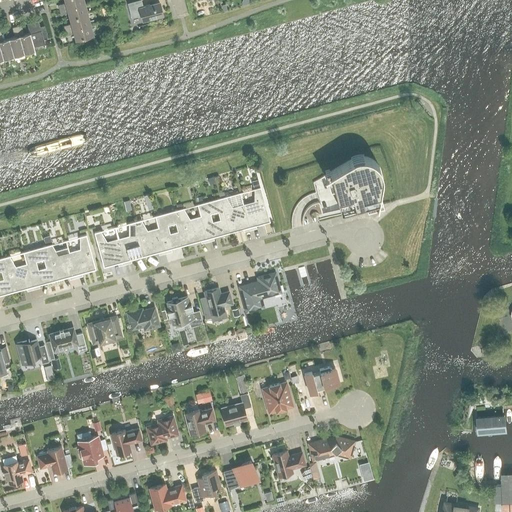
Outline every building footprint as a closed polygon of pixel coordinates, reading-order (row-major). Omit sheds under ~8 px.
[(58,5),(59,10),(84,3),(83,0),(64,0),(65,3),(58,5)] [(143,21),(163,16),(159,2),(143,7),(141,0),(139,0),(127,3),(131,18),(141,15),(143,21)] [(68,13),(70,18),(87,13),(84,3),(59,10),(60,15),(68,13)] [(63,26),(65,31),(90,24),(89,21),(87,13),(70,18),(71,24),(63,26)] [(48,38),(45,27),(40,28),(38,20),(27,23),(30,33),(29,33),(30,33),(34,47),(45,44),(43,39),(48,38)] [(93,35),(93,34),(90,24),(65,31),(66,35),(74,33),(75,39),(75,40),(93,35)] [(21,25),(17,26),(24,53),(34,50),(34,51),(35,50),(34,47),(30,33),(24,35),(21,25)] [(15,37),(9,39),(14,56),(24,53),(17,26),(12,27),(15,37)] [(0,31),(0,30),(0,47),(3,59),(14,56),(9,39),(3,40),(0,31)] [(335,192),(340,208),(340,209),(376,200),(377,200),(376,205),(377,205),(378,197),(381,179),(382,177),(382,175),(381,175),(381,172),(381,171),(380,170),(380,168),(379,167),(378,165),(377,164),(376,163),(375,161),(374,160),(372,159),(371,158),(369,158),(367,157),(366,157),(364,156),(362,156),(361,156),(359,157),(357,157),(355,158),(353,158),(329,172),(329,173),(330,173),(335,192)] [(254,201),(243,204),(250,230),(256,228),(256,225),(270,221),(260,187),(254,188),(254,201)] [(220,198),(219,198),(229,233),(243,229),(244,232),(250,230),(243,204),(240,192),(226,196),(220,198)] [(229,233),(219,198),(197,204),(201,216),(208,242),(214,240),(213,237),(229,233)] [(178,209),(177,209),(187,244),(200,240),(201,243),(208,242),(201,216),(189,219),(183,208),(178,209)] [(155,216),(158,227),(165,253),(172,251),(171,248),(187,244),(177,209),(155,216)] [(141,219),(135,221),(144,256),(158,252),(159,255),(165,253),(158,227),(147,230),(141,219)] [(129,235),(118,238),(125,264),(131,262),(130,260),(144,256),(135,221),(128,223),(129,235)] [(101,230),(94,232),(103,267),(118,263),(118,266),(125,264),(118,238),(107,241),(101,230)] [(80,249),(69,252),(76,278),(82,276),(81,273),(96,269),(86,234),(79,236),(80,249)] [(49,236),(43,237),(45,245),(55,280),(69,276),(69,279),(76,278),(69,252),(67,247),(55,250),(52,244),(49,236)] [(33,289),(40,287),(39,285),(55,280),(45,245),(23,252),(26,263),(33,289)] [(9,255),(3,257),(12,292),(26,288),(27,291),(33,289),(26,263),(15,266),(9,255)] [(0,295),(12,292),(3,257),(0,257),(0,295)] [(260,297),(280,292),(275,272),(257,277),(259,281),(239,286),(246,311),(263,307),(260,297)] [(204,291),(206,296),(199,298),(205,319),(211,317),(212,321),(227,317),(224,305),(232,303),(228,292),(220,294),(218,288),(204,291)] [(172,300),(167,302),(169,311),(167,311),(169,316),(170,315),(173,324),(174,324),(175,328),(182,326),(181,322),(189,320),(191,327),(203,323),(199,310),(191,312),(191,310),(193,309),(191,305),(189,305),(187,296),(178,299),(177,297),(172,298),(172,300)] [(159,325),(154,308),(142,311),(141,309),(127,313),(132,329),(144,325),(145,329),(159,325)] [(238,308),(231,310),(233,317),(240,315),(238,308)] [(116,315),(88,323),(93,343),(121,335),(116,315)] [(63,329),(59,330),(59,331),(50,334),(54,350),(77,344),(79,351),(86,349),(82,333),(75,335),(73,328),(63,330),(63,329)] [(45,344),(38,346),(36,340),(29,342),(29,339),(28,339),(28,340),(17,343),(22,364),(34,361),(34,362),(35,361),(34,358),(40,356),(42,364),(49,362),(45,344)] [(50,341),(46,342),(51,360),(54,359),(50,341)] [(0,348),(0,373),(0,374),(0,373),(0,372),(6,371),(4,363),(10,361),(6,346),(0,348)] [(95,348),(89,350),(92,358),(98,356),(95,348)] [(57,359),(51,360),(54,370),(60,368),(57,359)] [(51,365),(44,366),(47,380),(54,378),(51,365)] [(312,374),(311,372),(304,374),(309,393),(317,391),(316,389),(324,387),(325,390),(334,387),(336,384),(335,383),(339,382),(335,368),(331,369),(331,368),(329,367),(319,369),(320,372),(312,374)] [(243,375),(237,377),(238,383),(245,381),(243,375)] [(276,410),(276,411),(286,409),(285,407),(292,406),(286,382),(279,384),(279,383),(269,386),(269,387),(263,389),(269,412),(276,410)] [(210,392),(203,393),(205,402),(212,400),(210,392)] [(240,395),(242,402),(221,408),(226,425),(247,419),(244,408),(251,406),(247,393),(240,395)] [(172,397),(166,399),(168,407),(174,406),(172,397)] [(215,420),(212,408),(200,411),(200,409),(184,413),(190,434),(205,430),(204,423),(215,420)] [(505,414),(475,417),(477,434),(507,431),(505,414)] [(166,439),(165,438),(165,437),(177,434),(172,417),(158,420),(159,424),(147,427),(151,443),(166,439)] [(102,429),(99,421),(92,423),(95,431),(102,429)] [(142,440),(139,428),(125,432),(125,430),(111,434),(117,455),(130,451),(129,444),(142,440)] [(98,436),(78,441),(80,448),(78,449),(80,457),(82,456),(84,463),(96,460),(95,457),(103,455),(98,436)] [(335,453),(349,456),(353,442),(358,444),(358,443),(335,437),(310,444),(309,438),(308,439),(314,459),(335,453)] [(51,465),(53,472),(67,468),(67,467),(72,465),(70,457),(64,459),(61,446),(47,450),(48,453),(37,456),(40,468),(51,465)] [(27,447),(19,449),(21,456),(29,454),(27,447)] [(288,456),(286,450),(272,454),(279,476),(292,472),(291,468),(305,465),(302,452),(288,456)] [(9,484),(23,480),(21,474),(32,471),(28,459),(18,462),(18,461),(4,465),(5,470),(5,471),(4,471),(6,478),(7,478),(9,484)] [(228,490),(258,477),(250,460),(241,464),(242,466),(223,471),(228,490)] [(309,466),(312,476),(313,479),(320,477),(316,461),(309,463),(309,466)] [(365,479),(373,477),(369,461),(361,463),(365,479)] [(304,480),(312,476),(309,466),(301,474),(304,480)] [(214,488),(220,486),(215,470),(202,473),(203,477),(197,479),(200,486),(192,488),(196,502),(204,500),(203,496),(215,492),(214,488)] [(511,502),(511,470),(501,471),(502,483),(495,483),(496,503),(502,503),(511,502)] [(149,488),(155,509),(170,505),(170,504),(185,499),(181,485),(166,489),(165,484),(149,488)] [(133,510),(139,509),(135,492),(107,500),(109,509),(101,511),(123,511),(132,510),(133,510)] [(455,503),(454,509),(444,506),(442,511),(477,511),(478,508),(455,503)]
